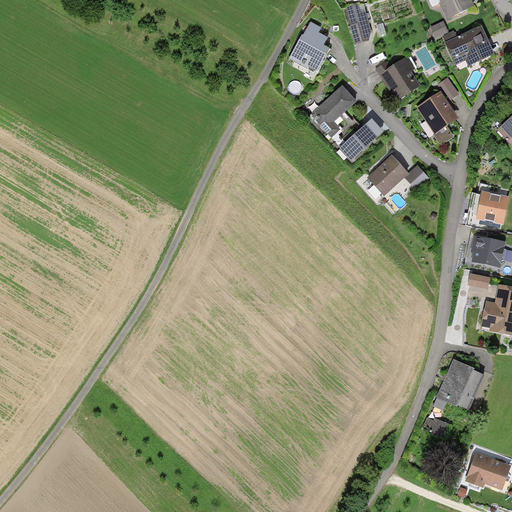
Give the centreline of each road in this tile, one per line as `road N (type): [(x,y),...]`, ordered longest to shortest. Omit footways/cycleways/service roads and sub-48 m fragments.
road 1 (track): [(264,75),(131,320),(0,502)]
road 2 (residential): [(360,511),(411,420),(437,347),(461,178)]
road 3 (residential): [(461,178),(410,147),(353,79)]
road 4 (residential): [(461,178),(479,104),(498,75),(511,69)]
